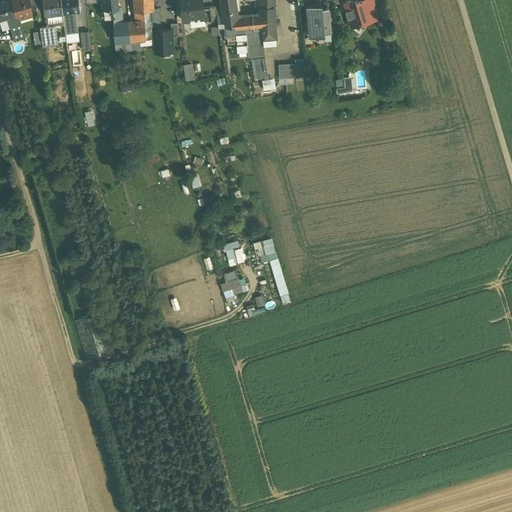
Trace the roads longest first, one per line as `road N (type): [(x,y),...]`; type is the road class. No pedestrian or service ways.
road 1 (track): [(36,241),(121,511)]
road 2 (track): [(460,0),(511,174)]
road 3 (track): [(4,119),(36,241),(0,256)]
